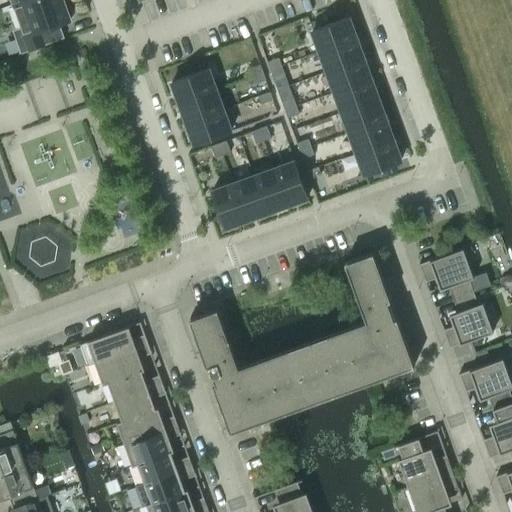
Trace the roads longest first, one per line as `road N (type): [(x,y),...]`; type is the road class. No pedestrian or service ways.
road 1 (residential): [(494,511),(385,204)]
road 2 (residential): [(203,269),(106,0)]
road 3 (residential): [(231,511),(155,288)]
road 4 (residential): [(203,269),(385,204)]
road 5 (residential): [(383,0),(447,181)]
road 6 (residential): [(0,343),(155,288)]
